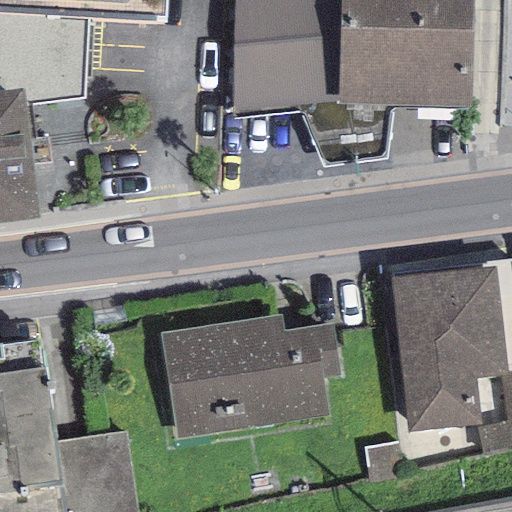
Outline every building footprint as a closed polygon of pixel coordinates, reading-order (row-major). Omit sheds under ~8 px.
[(0,0),(0,14),(88,20),(165,24),(166,0),(0,0)] [(231,0),(232,125),(301,118),(337,115),(338,0),(231,0)] [(338,0),(337,115),(392,117),(466,119),(472,0),(338,0)] [(84,101),(88,20),(0,14),(0,98),(23,96),(24,107),(84,101)] [(0,98),(0,230),(39,226),(24,107),(23,96),(0,98)] [(337,115),(301,118),(323,172),(386,166),(392,117),(337,115)] [(495,259),(392,272),(412,428),(484,419),(478,370),(509,366),(495,259)] [(123,305),(89,311),(91,323),(125,318),(123,305)] [(283,313),(162,332),(177,434),(325,411),(319,374),(336,372),(329,319),(285,326),(283,313)] [(0,511),(64,511),(55,443),(44,368),(38,340),(0,345),(0,511)] [(135,511),(125,432),(55,443),(64,511),(135,511)]
